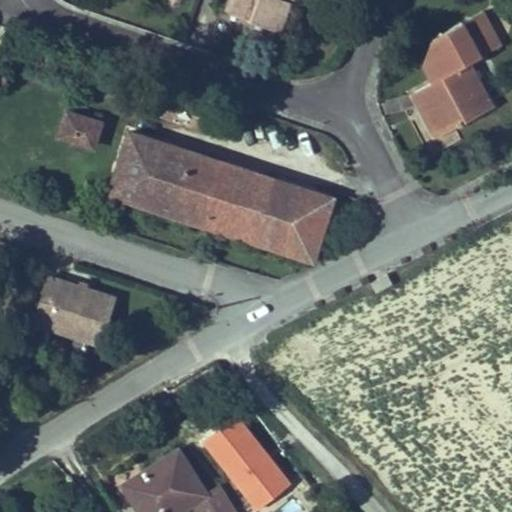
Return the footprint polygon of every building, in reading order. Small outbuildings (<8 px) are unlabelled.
[(238,0),(234,13),(278,29),(287,0),(238,0)] [(295,0),(287,0),(278,29),(288,33),(300,2),(295,0)] [(496,48),(478,14),(455,25),(471,60),(496,48)] [(428,40),(420,64),(429,82),(408,94),(430,136),(496,104),(471,60),(455,25),(428,40)] [(64,110),(57,143),(97,151),(104,119),(64,110)] [(102,151),(133,162),(145,128),(115,118),(102,151)] [(157,202),(234,227),(251,173),(175,148),(157,202)] [(251,173),(234,227),(311,252),(329,198),(251,173)] [(363,209),(329,198),(311,252),(332,260),(349,253),(363,209)] [(119,295),(51,271),(32,324),(102,347),(119,295)] [(243,414),(203,438),(248,511),(254,511),(290,490),(243,414)] [(179,511),(196,501),(204,511),(237,511),(217,481),(202,491),(173,448),(119,483),(138,511),(179,511)]
